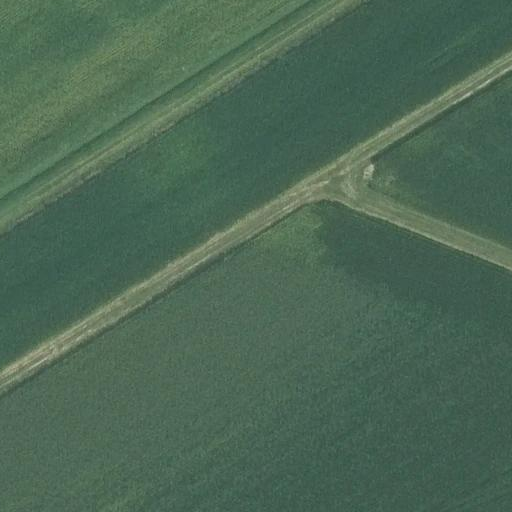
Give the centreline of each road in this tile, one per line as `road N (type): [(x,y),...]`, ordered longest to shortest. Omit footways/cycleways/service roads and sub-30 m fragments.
road 1 (track): [(339,190),(0,393)]
road 2 (track): [(339,190),(511,72)]
road 3 (track): [(511,260),(339,190)]
